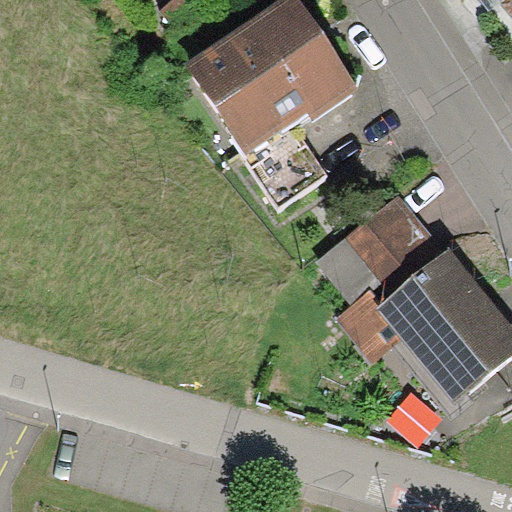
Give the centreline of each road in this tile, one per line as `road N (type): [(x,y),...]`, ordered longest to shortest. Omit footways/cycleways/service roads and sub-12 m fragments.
road 1 (residential): [(0,363),(489,511)]
road 2 (residential): [(511,199),(388,0)]
